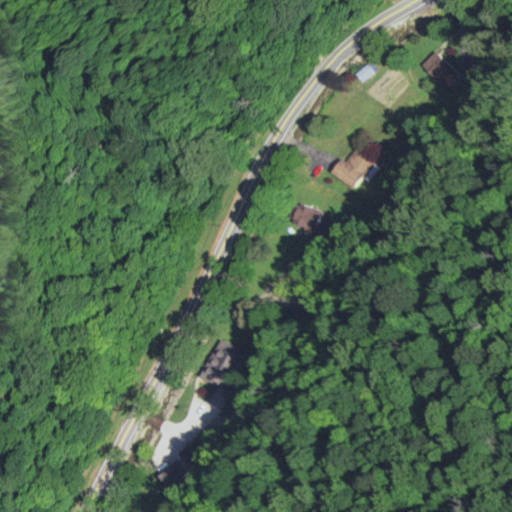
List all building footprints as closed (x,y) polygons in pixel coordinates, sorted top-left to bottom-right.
[(452,87),(465,72),(439,49),(426,63),(452,87)] [(493,71),(481,57),(469,68),(482,81),(493,71)] [(339,165),(355,186),(380,168),(364,147),(339,165)] [(296,217),(323,231),(332,213),(305,199),(296,217)] [(245,389),(259,348),(224,336),(210,377),(245,389)]
